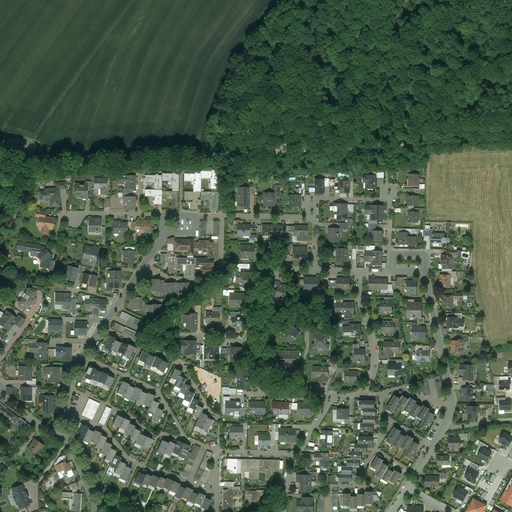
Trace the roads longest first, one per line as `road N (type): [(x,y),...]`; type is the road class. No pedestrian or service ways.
road 1 (track): [(0,160),(76,165),(511,137)]
road 2 (track): [(280,150),(493,0)]
road 3 (residential): [(68,434),(73,372),(165,233)]
road 4 (residential): [(358,272),(374,362),(362,391),(332,396)]
road 5 (residential): [(427,274),(452,402)]
road 6 (residential): [(314,271),(263,271),(247,342)]
